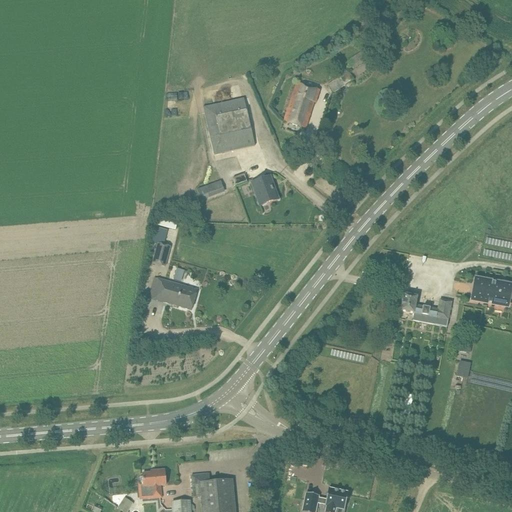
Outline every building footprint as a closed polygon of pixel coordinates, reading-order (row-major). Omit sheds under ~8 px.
[(353,69),(367,60),(362,52),(348,60),(353,69)] [(333,93),(354,80),(349,72),(341,78),(340,77),(327,85),(333,93)] [(320,91),(311,87),(297,83),(283,121),(306,129),(314,102),(316,103),(320,91)] [(255,146),(253,136),(247,109),(246,110),(244,99),(204,108),(214,155),(255,146)] [(235,185),(246,181),(244,175),(233,179),(235,185)] [(277,200),(273,191),(272,187),(274,186),(270,176),(251,183),(260,206),(277,200)] [(221,181),(197,190),(201,201),(225,192),(221,181)] [(152,263),(165,267),(171,247),(158,243),(152,263)] [(181,281),(184,269),(178,268),(175,279),(181,281)] [(191,311),(197,290),(154,278),(148,298),(191,311)] [(507,306),(511,287),(476,281),(472,299),(507,306)] [(417,297),(414,296),(404,294),(401,311),(414,314),(412,321),(435,326),(435,325),(447,327),(448,320),(452,303),(439,300),(437,310),(416,306),(417,297)] [(460,361),(458,376),(469,378),(471,362),(460,361)] [(156,473),(142,474),(143,484),(139,484),(140,500),(162,498),(161,486),(166,486),(164,470),(156,471),(156,473)] [(235,511),(234,489),(233,480),(210,482),(209,477),(206,474),(192,476),(194,498),(201,497),(202,511),(235,511)] [(327,506),(325,511),(336,511),(337,508),(344,510),(348,492),(329,488),(327,500),(326,505),(326,506),(327,506)] [(306,493),(302,511),(316,511),(318,504),(326,505),(327,500),(319,498),(319,496),(306,493)] [(172,511),(190,511),(190,501),(171,502),(172,511)] [(128,511),(130,509),(121,503),(117,508),(123,511),(128,511)]
